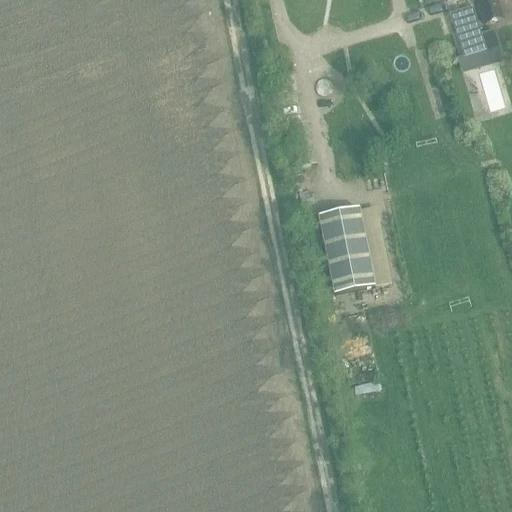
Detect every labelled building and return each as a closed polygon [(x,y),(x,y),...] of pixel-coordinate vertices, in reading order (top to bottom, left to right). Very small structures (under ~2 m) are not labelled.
[(475,0),(483,26),(500,21),(495,2),(501,0),(475,0)] [(472,9),(449,17),(452,26),(463,59),(499,49),(494,31),(481,35),(472,9)] [(323,86),(338,83),(335,68),(321,70),(323,86)] [(359,210),(319,218),(335,296),(374,289),(359,210)] [(372,376),(373,386),(391,385),(390,374),(372,376)]
